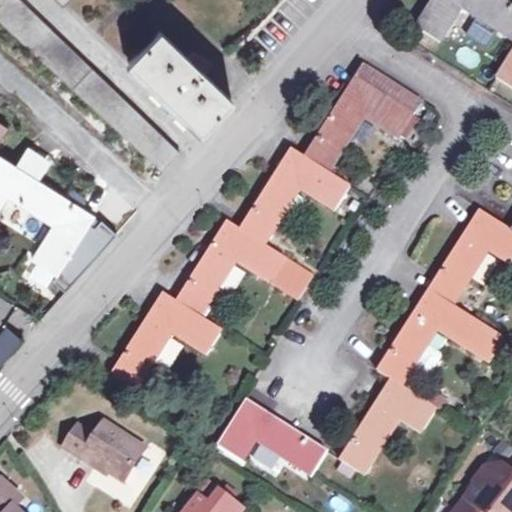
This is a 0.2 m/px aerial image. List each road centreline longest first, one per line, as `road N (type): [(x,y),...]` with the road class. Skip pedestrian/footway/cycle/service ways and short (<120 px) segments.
road 1 (tertiary): [(0,401),(355,0)]
road 2 (unknown): [(161,219),(0,53)]
